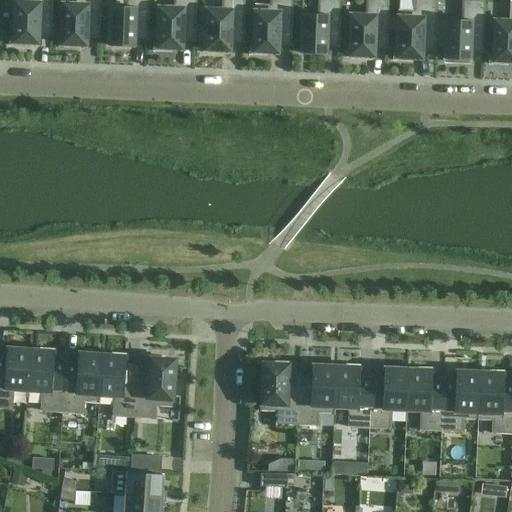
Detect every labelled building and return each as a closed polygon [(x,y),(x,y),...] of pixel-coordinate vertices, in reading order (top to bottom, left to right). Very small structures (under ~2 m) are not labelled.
[(10,38),(10,46),(28,46),(28,43),(38,43),(38,35),(50,35),(51,0),(30,0),(30,3),(15,2),(13,38),(10,38)] [(64,44),(64,48),(79,48),(79,45),(86,45),(86,37),(98,37),(99,0),(63,0),(61,44),(64,44)] [(105,42),(105,49),(124,50),(124,46),(133,47),(134,38),(146,39),(147,0),(126,0),(126,6),(110,6),(109,42),(105,42)] [(154,44),(153,51),(172,52),(172,48),(182,49),(182,41),(194,41),(196,0),(174,0),(174,8),(159,8),(157,44),(154,44)] [(208,50),(208,53),(223,54),(223,50),(230,51),(230,42),(242,43),(243,0),(222,0),(222,10),(207,10),(205,50),(208,50)] [(250,48),(249,55),(268,56),(268,52),(278,53),(278,44),(290,45),(291,0),(270,0),(270,5),(255,5),(253,48),(250,48)] [(303,13),(301,53),(325,54),(326,46),(338,46),(339,0),(318,0),(318,14),(303,13)] [(352,55),(352,59),(367,60),(367,56),(373,56),(374,48),(386,48),(386,0),(365,0),(366,16),(350,15),(349,55),(352,55)] [(394,53),(393,61),(412,61),(412,58),(421,58),(422,50),(434,50),(434,45),(435,19),(435,0),(414,0),(415,1),(399,1),(399,10),(397,54),(394,53)] [(446,45),(445,60),(451,60),(450,64),(469,64),(470,52),(482,52),(484,0),(482,0),(462,0),(462,20),(447,20),(446,45)] [(489,64),(508,65),(508,62),(511,61),(511,1),(511,2),(510,22),(495,21),(493,57),(490,57),(489,64)] [(435,19),(434,45),(446,45),(447,20),(435,19)] [(27,390),(30,350),(20,349),(20,347),(6,346),(5,357),(0,356),(0,408),(11,409),(12,389),(27,390)] [(62,407),(65,361),(53,360),(54,350),(40,349),(40,351),(30,350),(27,390),(42,391),(41,411),(57,412),(58,407),(62,407)] [(102,355),(92,354),(92,352),(78,351),(77,362),(65,361),(62,407),(67,407),(67,413),(83,414),(84,402),(99,403),(100,395),(99,395),(102,355)] [(134,412),(137,366),(125,365),(126,354),(112,353),(112,356),(102,355),(99,395),(100,395),(114,396),(113,416),(129,417),(130,412),(134,412)] [(137,366),(134,412),(134,417),(155,419),(156,406),(171,407),(174,360),(164,359),(164,357),(150,356),(149,367),(137,366)] [(300,420),(302,374),(287,373),(288,363),(273,362),(273,364),(263,364),(261,411),(277,411),(276,425),(297,425),(297,420),(300,420)] [(334,407),(336,367),(326,366),(326,364),(312,364),(311,374),(302,374),(300,420),(302,420),(302,426),(318,426),(319,406),(334,407)] [(369,423),(371,377),(359,376),(360,366),(345,365),(345,367),(336,367),(334,407),(349,407),(348,427),(364,428),(365,423),(369,423)] [(406,410),(408,370),(398,369),(398,367),(383,366),(383,377),(371,377),(369,423),(374,423),(374,428),(390,429),(391,409),(406,410)] [(441,426),(443,380),(431,379),(432,368),(417,368),(417,370),(408,370),(406,410),(421,410),(420,430),(436,431),(437,426),(441,426)] [(478,413),(480,373),(470,372),(470,370),(455,369),(455,380),(443,380),(441,426),(446,426),(446,431),(462,432),(463,412),(478,413)] [(511,428),(511,382),(503,382),(503,371),(489,371),(489,373),(480,373),(478,413),(493,413),(492,433),(508,434),(509,429),(511,428)] [(7,448),(7,460),(21,464),(22,449),(7,448)] [(95,456),(94,470),(111,471),(112,457),(95,456)] [(160,457),(131,456),(130,472),(159,474),(160,457)] [(282,466),(282,474),(295,474),(295,461),(288,461),(282,466)] [(331,461),(331,475),(341,475),(343,475),(343,462),(331,461)] [(309,462),(309,474),(322,475),(323,475),(324,462),(309,462)] [(14,470),(13,483),(23,484),(24,471),(14,470)] [(163,474),(159,474),(130,472),(127,472),(125,494),(161,496),(163,474)] [(286,487),(286,474),(260,473),(260,486),(286,487)] [(397,477),(396,492),(409,493),(410,478),(397,477)] [(75,491),(77,481),(63,479),(62,489),(75,491)] [(436,481),(435,490),(449,490),(450,481),(436,481)] [(496,485),(495,495),(506,496),(508,486),(496,485)] [(62,489),(60,499),(74,502),(75,491),(62,489)] [(160,511),(161,496),(125,494),(124,511),(160,511)]
